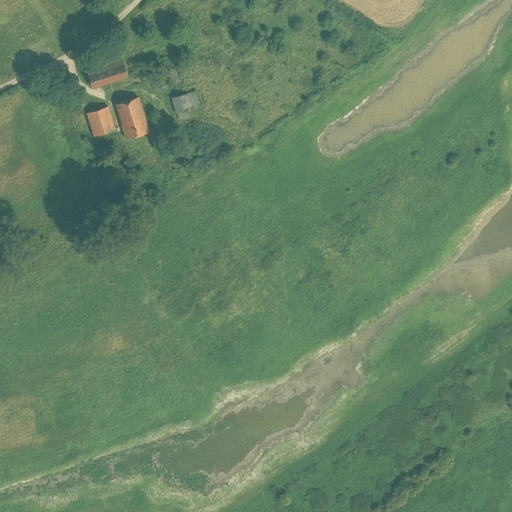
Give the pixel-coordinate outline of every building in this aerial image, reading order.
[(125,62),(91,73),(95,86),(129,75),(125,62)] [(164,88),(168,98),(178,94),(173,84),(164,88)] [(182,95),(171,98),(176,114),(200,107),(195,91),(182,95)] [(115,104),(126,138),(149,131),(138,97),(115,104)] [(86,113),(93,136),(115,129),(108,106),(86,113)] [(111,152),(114,164),(122,161),(119,149),(111,152)]
